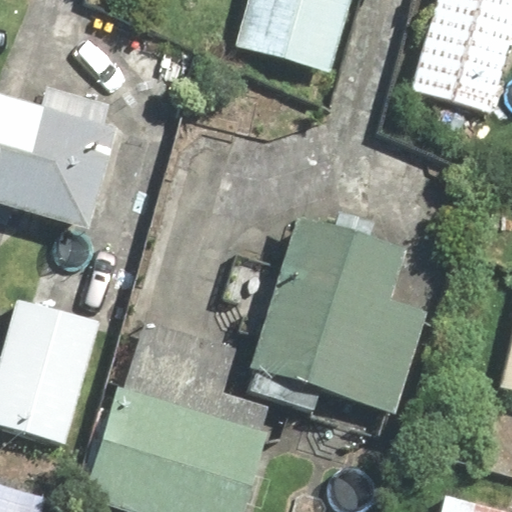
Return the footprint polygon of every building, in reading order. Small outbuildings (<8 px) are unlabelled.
[(339,0),(238,0),(224,48),(317,75),(339,0)] [(488,123),(511,29),(511,6),(486,0),(432,0),(400,124),(461,139),(466,118),(488,123)] [(0,103),(0,211),(72,232),(101,133),(90,130),(96,109),(32,90),(26,111),(0,103)] [(389,257),(280,222),(232,370),(381,418),(414,316),(374,304),(389,257)] [(511,298),(489,390),(511,395),(511,298)] [(89,325),(4,302),(0,314),(0,431),(56,446),(89,325)] [(103,395),(72,502),(106,511),(227,511),(250,437),(103,395)] [(476,511),(433,502),(430,511),(476,511)]
